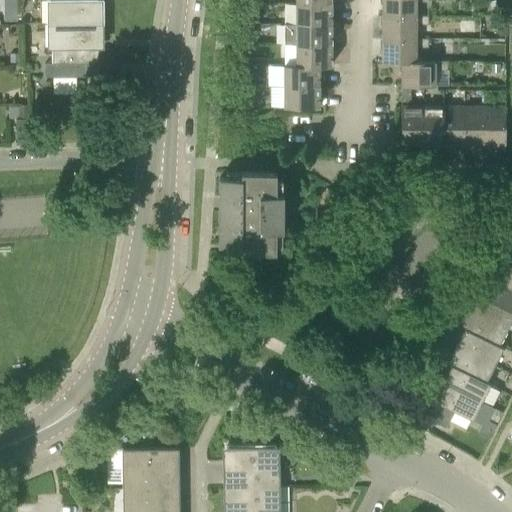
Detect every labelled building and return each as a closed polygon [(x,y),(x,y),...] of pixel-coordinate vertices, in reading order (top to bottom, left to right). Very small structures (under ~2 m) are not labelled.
[(52,0),(53,23),(99,23),(98,0),(52,0)] [(383,0),(383,15),(416,15),(416,1),(429,1),(428,0),(383,0)] [(498,7),(496,0),(495,0),(489,2),(492,9),(498,7)] [(332,3),(297,3),(297,24),(332,24),(332,3)] [(17,6),(4,6),(5,20),(17,20),(17,6)] [(429,15),(416,15),(383,15),(383,38),(416,38),(416,24),(429,24),(429,15)] [(492,21),(492,30),(501,30),(501,22),(492,21)] [(99,23),(53,23),(53,64),(46,64),(46,77),(90,77),(89,64),(99,64),(99,23)] [(285,44),(297,44),(332,44),(332,24),(297,24),(285,24),(285,44)] [(246,33),(232,32),(231,42),(246,42),(246,33)] [(429,38),(416,38),(383,38),(383,61),(402,61),(416,61),(416,47),(429,47),(429,38)] [(332,44),(297,44),(297,65),(320,65),(332,65),(332,44)] [(416,61),(402,61),(402,85),(411,85),(435,85),(435,70),(448,70),(448,61),(416,61)] [(500,72),(500,63),(491,63),(491,72),(500,72)] [(320,65),(297,65),(285,64),(285,85),(320,85),(320,65)] [(320,85),(285,85),(285,106),(320,107),(320,85)] [(411,101),(411,85),(402,85),(402,101),(411,101)] [(29,104),(19,105),(19,117),(29,116),(29,104)] [(18,106),(9,106),(9,118),(18,118),(18,106)] [(402,144),(424,144),(424,106),(402,106),(402,144)] [(424,106),(424,144),(445,144),(445,122),(445,106),(424,106)] [(445,122),(445,144),(464,145),(465,106),(445,106),(445,122)] [(465,106),(464,145),(485,145),(485,106),(465,106)] [(485,106),(485,145),(506,145),(506,106),(485,106)] [(16,144),(30,144),(30,119),(16,119),(16,144)] [(277,193),(277,171),(241,171),(241,177),(220,177),(220,245),(241,245),(241,251),(277,251),(277,230),(283,230),(283,193),(277,193)] [(499,259),(491,276),(511,287),(511,250),(505,262),(499,259)] [(511,287),(491,276),(482,294),(511,308),(511,287)] [(511,322),(511,308),(482,294),(477,295),(471,308),(509,328),(511,322)] [(509,328),(471,308),(463,324),(467,327),(501,345),(509,328)] [(467,327),(463,324),(465,330),(457,344),(496,364),(503,349),(500,347),(501,345),(467,327)] [(496,364),(457,344),(450,359),(452,366),(486,383),(496,364)] [(489,385),(486,383),(452,366),(444,382),(481,402),(489,385)] [(481,402),(444,382),(437,395),(439,402),(431,419),(446,426),(453,409),(473,419),(481,402)] [(496,407),(489,420),(497,424),(504,412),(496,407)] [(125,479),(124,445),(116,445),(117,479),(125,479)] [(228,511),(275,511),(275,445),(228,446),(228,511)] [(129,511),(175,511),(174,446),(128,447),(129,511)]
